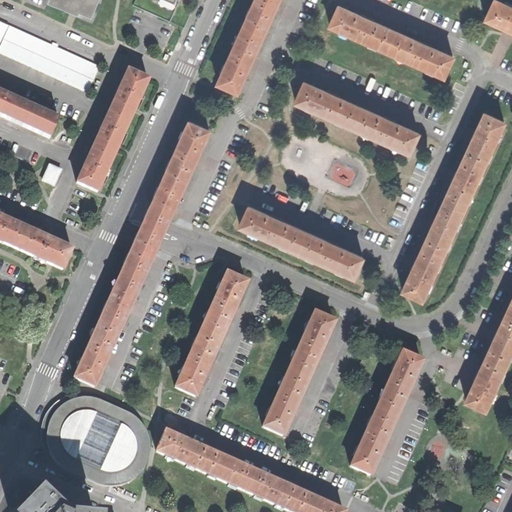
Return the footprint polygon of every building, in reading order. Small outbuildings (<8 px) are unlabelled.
[(51,0),(51,1),(67,8),(80,13),(81,9),(96,15),(102,0),(51,0)] [(136,0),(134,5),(139,7),(172,21),(181,0),(176,0),(176,2),(172,0),(136,0)] [(252,0),(242,24),(261,33),(271,9),(273,10),(275,4),(277,0),(252,0)] [(511,5),(499,0),(491,0),(484,16),(502,24),(501,26),(506,28),(511,30),(511,5)] [(386,47),(394,29),(372,19),(372,17),(366,14),(361,12),(360,14),(337,3),(329,22),(386,47)] [(0,41),(4,43),(11,25),(0,21),(0,41)] [(250,61),(253,56),(251,55),(261,33),(242,24),(217,80),(236,89),(246,66),(248,67),(250,61)] [(4,43),(0,49),(0,52),(87,92),(99,65),(11,25),(4,43)] [(418,37),(417,39),(394,29),(386,47),(442,73),(451,54),(428,44),(429,42),(423,40),(418,37)] [(111,108),(134,119),(150,81),(151,79),(129,69),(120,88),(111,108)] [(352,124),(360,105),(337,95),(338,93),(332,91),(326,88),(326,90),(303,80),(295,99),(352,124)] [(0,111),(8,93),(0,89),(0,111)] [(0,111),(0,114),(48,136),(58,116),(8,93),(0,111)] [(352,124),(408,149),(417,130),(394,120),(394,119),(388,116),(382,113),(382,115),(360,105),(352,124)] [(120,150),(134,119),(111,108),(103,125),(95,144),(117,155),(120,150)] [(463,155),(481,164),(502,119),(483,111),(476,127),(473,126),(471,132),(468,138),(470,139),(463,155)] [(163,177),(182,185),(192,162),(194,163),(199,151),(198,150),(208,128),(189,119),(175,150),(163,177)] [(117,155),(95,144),(86,164),(77,182),(100,192),(117,155)] [(449,179),(451,180),(442,199),(461,208),(481,164),(463,155),(457,168),(454,167),(452,173),(449,179)] [(45,179),(56,184),(63,168),(52,163),(45,179)] [(157,192),(159,193),(153,205),(170,212),(172,208),(174,209),(176,204),(174,203),(182,185),(163,177),(157,192)] [(159,193),(157,192),(154,197),(128,255),(130,257),(135,246),(152,253),(157,243),(170,212),(153,205),(159,193)] [(422,243),(441,252),(461,208),(442,199),(434,216),(432,215),(430,221),(427,227),(429,228),(422,243)] [(296,248),(305,229),(282,219),(283,218),(277,215),(271,213),(271,214),(248,204),(240,223),(296,248)] [(0,240),(18,248),(27,228),(5,218),(0,216),(0,240)] [(61,268),(70,247),(49,238),(27,228),(18,248),(61,268)] [(361,255),(339,244),(339,243),(333,240),(328,238),(327,239),(305,229),(296,248),(353,274),(361,255)] [(402,287),(420,296),(441,252),(422,243),(416,257),(414,256),(411,262),(408,268),(410,269),(402,287)] [(120,272),(140,280),(147,263),(150,264),(154,254),(152,253),(135,246),(130,257),(128,255),(126,258),(120,272)] [(140,280),(120,272),(110,295),(99,320),(118,328),(126,310),(129,311),(134,300),(132,299),(140,280)] [(200,329),(219,337),(230,314),(231,314),(234,308),(236,303),(235,303),(245,280),(225,272),(200,329)] [(491,337),(493,338),(486,353),(505,361),(511,346),(511,311),(506,309),(498,327),(496,326),(494,331),(491,337)] [(288,368),(307,377),(317,354),(319,354),(321,348),(324,343),(322,342),(332,320),(313,312),(288,368)] [(118,328),(99,320),(87,349),(74,376),(93,384),(103,362),(105,363),(110,351),(109,350),(118,328)] [(194,394),(204,371),(206,372),(208,366),(211,360),(209,359),(219,337),(200,329),(175,386),(194,394)] [(375,408),(394,416),(404,393),(406,394),(409,388),(411,382),(410,382),(420,359),(401,351),(375,408)] [(505,361),(486,353),(479,368),(477,367),(475,372),(472,378),(474,379),(466,397),(485,406),(505,361)] [(281,434),(292,410),(294,411),(296,405),(299,399),(297,399),(307,377),(288,368),(263,425),(281,434)] [(54,459),(63,467),(87,479),(101,484),(112,485),(120,484),(127,481),(138,474),(148,460),(148,447),(145,431),(138,419),(125,410),(99,399),(84,396),(69,400),(60,406),(54,414),(49,421),(47,428),(46,435),(46,442),(49,450),(54,459)] [(383,444),(385,439),(384,439),(394,416),(375,408),(350,464),(369,473),(379,450),(380,450),(383,444)] [(201,470),(209,450),(194,444),(195,442),(190,439),(184,436),(183,439),(164,430),(156,450),(201,470)] [(236,462),(237,460),(230,458),(225,455),(224,457),(209,450),(201,470),(245,489),(254,470),(236,462)] [(298,490),(283,483),(284,481),(278,479),(273,477),(272,479),(254,470),(245,489),(290,509),(298,490)] [(341,511),(342,510),(324,502),(325,500),(319,497),(313,495),(313,496),(298,490),(290,509),(296,511),(341,511)] [(57,511),(41,495),(23,511),(57,511)]
